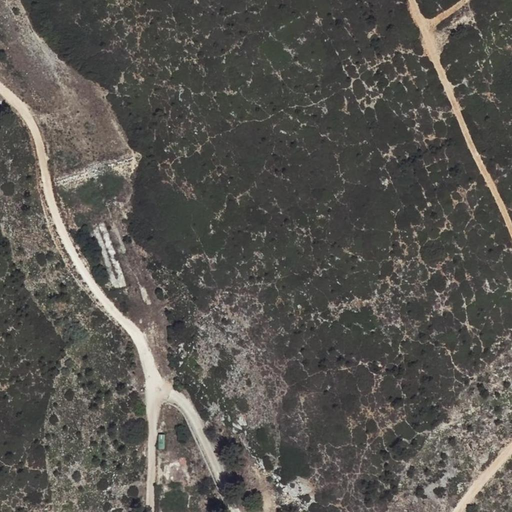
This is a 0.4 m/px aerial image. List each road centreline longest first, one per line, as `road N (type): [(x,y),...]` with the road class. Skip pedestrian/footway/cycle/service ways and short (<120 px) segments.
road 1 (track): [(0,85),(28,105),(41,127),(47,182),(72,252),(146,345),(155,396)]
road 2 (track): [(511,230),(412,0)]
road 3 (track): [(155,396),(186,402),(235,511)]
